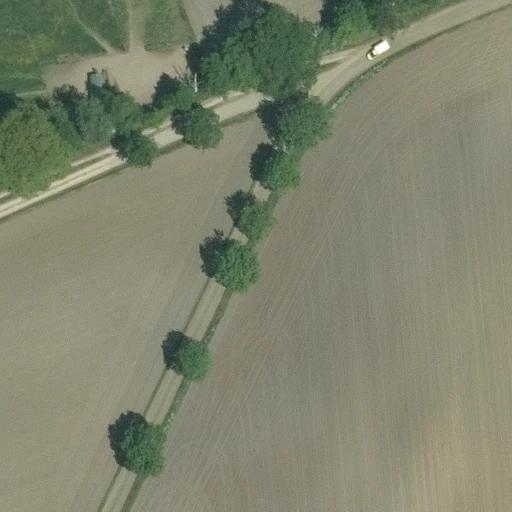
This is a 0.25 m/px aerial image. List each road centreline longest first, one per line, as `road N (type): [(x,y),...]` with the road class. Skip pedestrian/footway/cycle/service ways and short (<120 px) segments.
road 1 (residential): [(110,511),(319,88),(381,51),(503,0)]
road 2 (track): [(0,218),(206,122),(319,88)]
